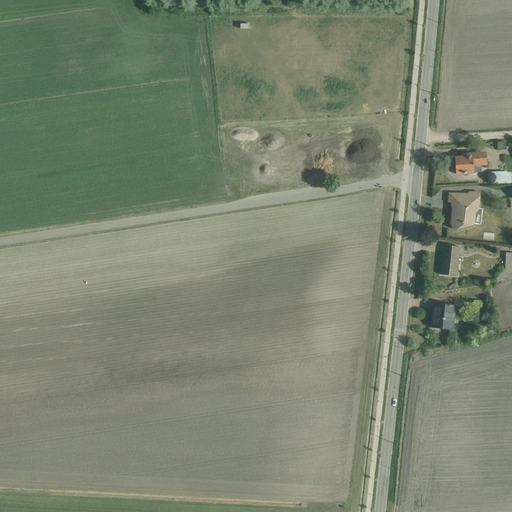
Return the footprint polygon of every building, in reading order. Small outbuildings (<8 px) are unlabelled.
[(463,157),(455,158),(456,175),(482,173),(482,166),(487,166),(486,153),(463,154),(463,157)] [(506,172),(491,173),(491,184),(511,182),(511,175),(511,172),(506,173),(506,172)] [(457,210),(453,210),(452,218),(456,220),(454,224),(452,225),(455,231),(473,226),(474,224),(480,224),(482,210),(479,210),(480,192),(469,192),(467,194),(450,195),(449,202),(456,204),(457,210)] [(444,246),(441,275),(457,277),(460,248),(444,246)] [(485,301),(474,301),(473,313),(483,314),(485,301)] [(434,304),(431,328),(453,331),(456,307),(434,304)]
